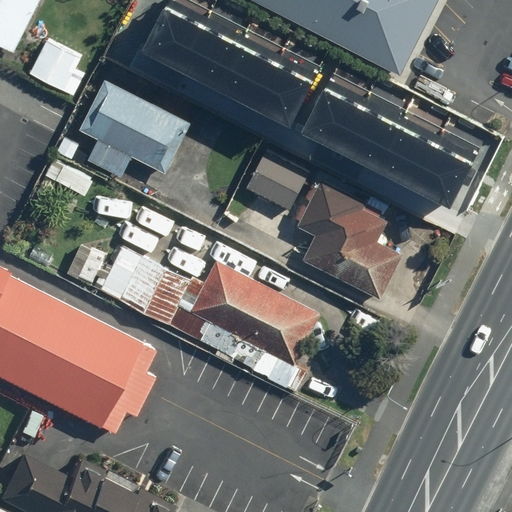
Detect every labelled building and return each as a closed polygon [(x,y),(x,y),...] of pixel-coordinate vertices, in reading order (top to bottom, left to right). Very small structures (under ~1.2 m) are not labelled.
[(0,0),(0,46),(12,52),(36,0),(0,0)] [(259,0),(402,72),(438,0),(259,0)] [(231,48),(169,15),(143,64),(233,112),(235,109),(265,125),(284,89),(253,73),(263,53),(236,38),(231,48)] [(45,35),(28,68),(76,94),(88,73),(79,68),(85,57),(45,35)] [(98,136),(88,156),(125,176),(136,156),(169,174),(196,123),(108,76),(81,126),(98,136)] [(294,208),(313,170),(269,148),(250,186),(294,208)] [(399,209),(329,170),(300,221),(320,233),(306,258),(385,302),(414,252),(384,235),(399,209)] [(108,278),(103,288),(218,347),(216,351),(253,370),(254,367),(301,391),(313,369),(299,363),(325,312),(218,258),(204,286),(125,245),(115,264),(103,259),(107,251),(85,241),(71,272),(93,282),(97,272),(108,278)] [(0,381),(92,429),(137,342),(0,270),(0,381)] [(20,449),(0,486),(0,495),(32,511),(170,511),(176,503),(143,486),(141,490),(99,469),(102,464),(81,453),(69,475),(20,449)]
